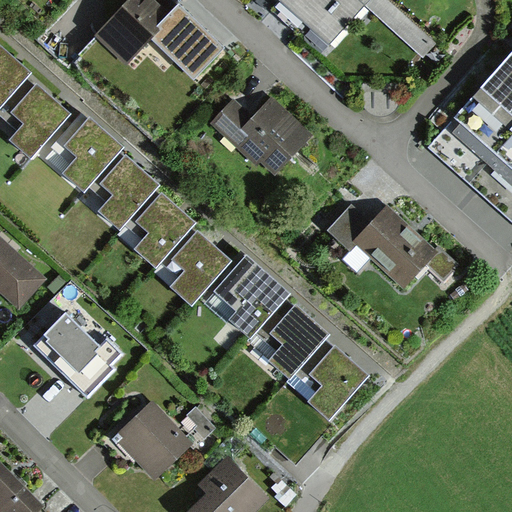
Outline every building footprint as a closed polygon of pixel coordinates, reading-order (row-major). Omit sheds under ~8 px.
[(173,16),(155,0),(133,0),(96,39),(128,69),(153,42),(196,83),(226,52),(180,9),(173,16)] [(281,0),(271,12),(298,36),(306,28),(329,49),(367,7),(361,2),(363,0),(281,0)] [(367,7),(423,59),(436,45),(387,0),(363,0),(361,2),(367,7)] [(32,76),(0,49),(0,112),(28,80),(32,76)] [(511,56),(430,150),(511,223),(511,56)] [(71,118),(28,80),(0,112),(0,118),(19,135),(11,145),(31,162),(71,118)] [(236,98),(212,124),(261,170),(263,168),(275,180),(315,137),(274,98),(256,117),(236,98)] [(124,151),(82,116),(51,150),(71,168),(63,177),(84,197),(91,189),(121,155),(124,151)] [(159,190),(121,155),(91,189),(109,205),(99,216),(120,235),(127,228),(156,193),(159,190)] [(197,228),(156,193),(127,228),(144,244),(135,255),(155,272),(162,264),(193,231),(197,228)] [(371,226),(351,207),(328,232),(351,253),(357,247),(354,244),(371,226)] [(388,208),(371,226),(354,244),(357,247),(405,291),(427,267),(438,255),(434,251),(388,208)] [(231,264),(193,231),(162,264),(180,281),(171,292),(191,309),(231,264)] [(48,280),(0,238),(0,291),(21,310),(48,280)] [(434,251),(438,255),(427,267),(443,282),(459,266),(438,246),(434,251)] [(290,298),(246,260),(217,293),(239,313),(229,324),(250,342),(256,335),(287,301),(290,298)] [(330,339),(287,301),(256,335),(278,355),(270,364),(291,383),(297,377),(327,343),(330,339)] [(66,317),(34,349),(88,402),(117,372),(113,368),(124,356),(109,341),(100,350),(66,317)] [(369,380),(327,343),(297,377),(317,395),(308,405),(330,425),(369,380)] [(194,447),(153,402),(119,432),(125,438),(119,444),(155,482),(194,447)] [(218,430),(197,408),(187,417),(197,428),(194,431),(204,442),(218,430)] [(259,511),(271,501),(228,459),(199,489),(208,497),(193,511),(259,511)] [(49,511),(0,460),(0,511),(49,511)]
